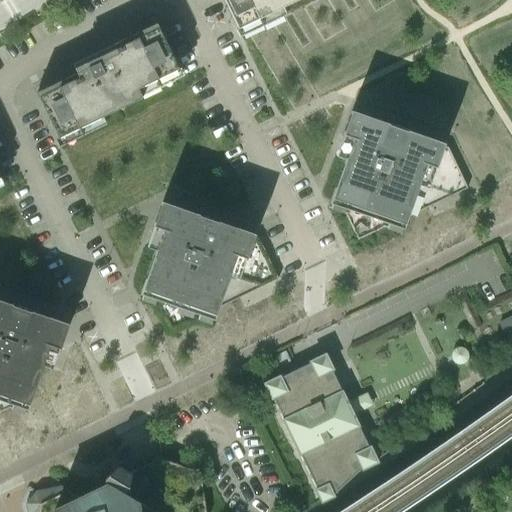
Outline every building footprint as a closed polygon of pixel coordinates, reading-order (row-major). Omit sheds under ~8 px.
[(223,0),(237,29),(298,0),(223,0)] [(80,69),(78,73),(35,94),(57,139),(142,98),(137,89),(178,70),(156,24),(113,45),(114,47),(99,55),(95,57),(90,60),(87,62),(83,65),(80,69)] [(447,148),(442,146),(443,144),(406,131),(404,138),(385,131),(387,125),(350,111),(342,136),(352,139),(345,159),(329,204),(403,229),(408,215),(409,216),(467,188),(447,148)] [(258,239),(253,237),(254,235),(217,222),(215,228),(196,222),(198,215),(161,202),(153,226),(163,230),(156,250),(140,294),(214,320),(219,306),(220,307),(278,279),(258,239)] [(0,300),(0,400),(28,410),(43,365),(50,345),(60,349),(68,325),(31,312),(29,318),(10,312),(12,305),(0,300)] [(511,343),(511,317),(499,323),(509,345),(511,343)] [(290,362),(285,352),(267,360),(272,371),(290,362)] [(315,490),(321,502),(333,497),(333,495),(361,469),(362,470),(377,463),(370,447),(368,448),(331,371),(332,370),(325,355),(309,362),(310,363),(280,378),(279,377),(264,384),(271,399),(272,399),(316,490),(315,490)] [(251,376),(241,381),(246,391),(256,386),(251,376)] [(118,467),(105,479),(106,485),(78,498),(67,491),(39,504),(38,511),(204,511),(200,473),(159,459),(128,474),(118,467)]
